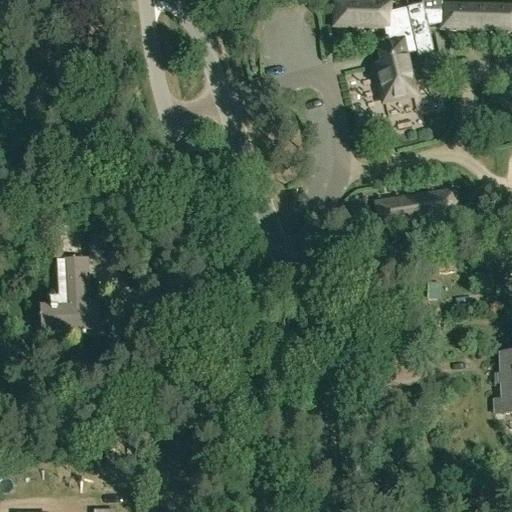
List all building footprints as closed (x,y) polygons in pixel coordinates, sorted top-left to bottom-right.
[(335,3),(334,29),(384,31),(386,40),(376,43),(378,51),(377,51),(381,67),(376,68),(384,104),(413,97),(404,58),(416,56),(417,60),(434,57),(428,30),(440,28),(440,33),(511,36),(511,10),(441,8),(441,14),(424,14),(423,8),(390,15),(391,6),(335,3)] [(456,219),(453,194),(374,205),(377,230),(456,219)] [(87,238),(89,263),(110,262),(109,237),(87,238)] [(55,263),(57,299),(49,299),(49,309),(39,310),(40,333),(46,333),(46,338),(86,336),(85,330),(98,330),(97,301),(87,301),(85,261),(55,263)] [(459,268),(450,270),(455,292),(464,290),(459,268)] [(511,356),(499,357),(502,416),(511,415),(511,356)]
